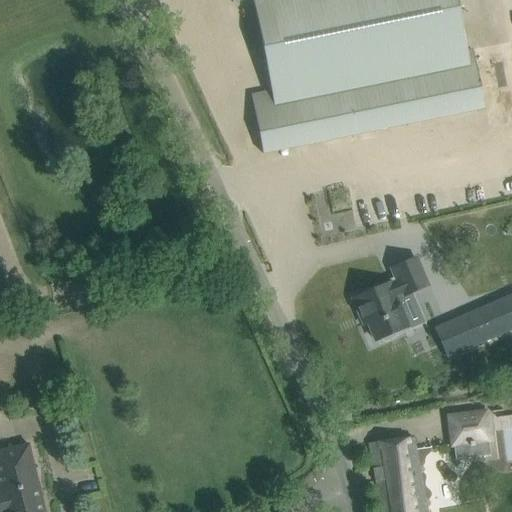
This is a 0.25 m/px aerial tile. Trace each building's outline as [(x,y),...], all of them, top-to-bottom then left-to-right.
[(455,0),(231,0),(232,3),(246,0),(252,0),(271,92),(252,96),(263,154),(485,110),(473,52),(467,53),(455,0)] [(316,195),(321,220),(352,215),(347,189),(316,195)] [(428,286),(416,259),(392,269),(397,282),(391,285),(391,283),(353,299),(364,325),(368,324),(375,341),(382,338),(384,341),(394,337),(395,332),(409,326),(396,296),(403,294),(404,296),(428,286)] [(511,293),(433,328),(447,360),(511,330),(511,293)] [(489,408),(445,414),(450,448),(493,442),(489,408)] [(381,511),(426,511),(413,435),(369,444),(381,511)] [(44,511),(28,445),(0,451),(0,496),(3,511),(44,511)]
